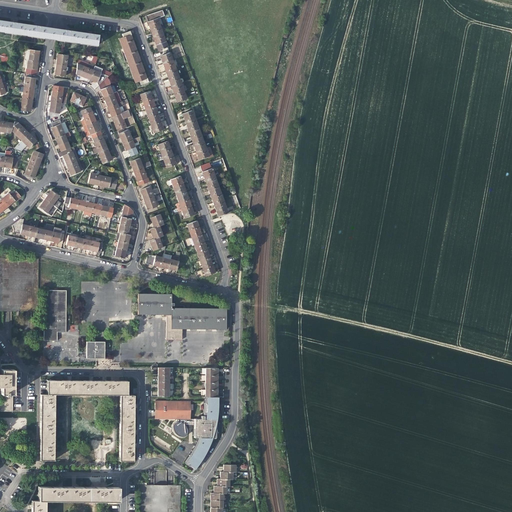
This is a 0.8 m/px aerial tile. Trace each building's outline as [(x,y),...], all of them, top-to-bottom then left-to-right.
[(148,23),(150,30),(159,26),(156,19),(164,16),(161,10),(145,16),(148,23)] [(12,22),(2,21),(1,32),(23,35),(25,24),(15,23),(15,22),(14,22),(12,22)] [(35,26),(25,24),(23,35),(43,38),(45,27),(44,27),(38,26),(36,25),(35,25),(35,26)] [(152,34),(153,38),(162,34),(159,26),(150,30),(152,34)] [(50,39),(56,40),(58,29),(51,27),(47,27),(45,27),(43,38),(50,39)] [(56,40),(76,43),(78,32),(68,31),(68,30),(66,30),(65,30),(58,29),(56,40)] [(119,39),(126,61),(138,56),(133,44),(130,35),(131,35),(129,31),(121,34),(123,37),(119,39)] [(87,34),(78,32),(76,43),(96,46),(98,34),(97,34),(97,35),(91,34),(89,33),(87,33),(87,34)] [(167,47),(162,34),(153,38),(155,44),(157,51),(167,47)] [(24,60),(25,60),(27,60),(37,62),(38,57),(38,51),(26,49),(24,60)] [(161,60),(162,64),(171,60),(169,53),(160,56),(161,60)] [(96,63),(98,58),(88,54),(86,59),(96,63)] [(56,59),(55,65),(65,67),(67,56),(57,55),(56,59)] [(143,70),(138,56),(126,61),(134,82),(139,81),(140,85),(147,82),(146,78),(145,78),(143,70)] [(36,68),(37,62),(27,60),(27,64),(25,74),(35,75),(36,68)] [(174,68),(171,60),(162,64),(163,66),(165,71),(174,68)] [(81,76),(89,79),(93,70),(94,66),(88,64),(87,68),(76,64),(75,74),(81,76)] [(64,77),(65,67),(55,65),(54,71),(54,76),(64,77)] [(177,76),(174,68),(165,71),(166,74),(168,79),(177,76)] [(97,82),(98,86),(106,78),(99,75),(100,73),(93,70),(89,79),(95,81),(97,82)] [(180,83),(177,76),(168,79),(169,82),(170,86),(180,83)] [(25,77),(23,88),(33,89),(34,82),(35,78),(25,77)] [(107,77),(106,78),(98,86),(101,93),(103,97),(112,94),(115,93),(116,92),(113,86),(112,85),(110,86),(107,77)] [(180,83),(170,86),(172,91),(173,94),(182,91),(180,83)] [(51,95),(50,102),(60,103),(65,104),(66,97),(61,97),(62,87),(53,86),(52,86),(51,95)] [(32,95),(33,89),(23,88),(19,87),(19,91),(23,92),(22,98),(32,100),(32,95)] [(139,94),(141,102),(150,99),(149,95),(148,91),(139,94)] [(182,91),(173,94),(175,98),(176,102),(185,99),(182,91)] [(116,92),(115,93),(112,94),(103,97),(105,102),(107,107),(120,102),(116,92)] [(70,101),(76,103),(81,106),(82,106),(85,98),(80,95),(73,93),(70,101)] [(31,105),(32,100),(22,98),(20,110),(30,111),(31,105)] [(150,99),(141,102),(144,110),(153,107),(152,102),(150,99)] [(110,114),(111,117),(120,113),(118,108),(123,106),(121,101),(120,102),(107,107),(109,111),(107,112),(108,114),(110,114)] [(59,114),(60,103),(50,102),(49,108),(49,112),(59,114)] [(153,107),(144,110),(147,117),(156,114),(154,110),(153,107)] [(80,111),(86,125),(95,121),(92,115),(89,108),(80,111)] [(127,110),(120,113),(111,117),(113,123),(117,131),(126,127),(122,119),(129,117),(127,110)] [(182,118),(183,122),(192,118),(190,111),(181,114),(182,118)] [(156,114),(147,117),(150,125),(159,122),(157,118),(156,114)] [(195,126),(192,118),(183,122),(184,125),(186,129),(195,126)] [(0,131),(10,133),(11,130),(13,124),(5,122),(0,121),(0,131)] [(97,126),(95,121),(86,125),(90,135),(99,131),(97,126)] [(11,130),(21,140),(28,133),(22,127),(17,123),(14,122),(13,124),(11,130)] [(160,125),(159,122),(150,125),(152,133),(162,129),(160,125)] [(53,133),(55,138),(64,134),(59,124),(52,127),(50,128),(53,133)] [(198,134),(195,126),(186,129),(187,133),(189,137),(198,134)] [(120,139),(122,143),(131,140),(127,130),(118,134),(120,139)] [(32,138),(28,133),(21,140),(13,149),(20,152),(26,145),(29,148),(36,141),(32,138)] [(57,143),(60,152),(69,148),(64,134),(55,138),(57,143)] [(200,141),(198,134),(189,137),(190,140),(191,144),(200,141)] [(94,154),(97,153),(106,149),(105,145),(104,145),(103,143),(102,140),(103,140),(102,139),(101,140),(99,136),(92,139),(93,143),(95,148),(92,149),(94,154)] [(139,136),(131,140),(122,143),(125,152),(126,154),(129,153),(130,156),(137,153),(132,143),(141,140),(139,136)] [(157,145),(159,152),(169,149),(167,144),(166,141),(157,145)] [(203,149),(200,141),(191,144),(192,147),(194,152),(203,149)] [(75,162),(69,148),(60,152),(64,160),(66,166),(75,162)] [(203,149),(194,152),(196,156),(197,160),(209,156),(209,157),(210,157),(207,148),(203,149)] [(109,155),(106,149),(97,153),(102,164),(111,160),(109,155)] [(170,153),(169,149),(159,152),(162,160),(171,157),(170,153)] [(33,152),(28,165),(37,168),(41,159),(43,154),(35,151),(33,152)] [(17,159),(4,157),(3,167),(9,168),(16,169),(16,167),(17,159)] [(171,157),(162,160),(165,168),(174,164),(172,160),(171,157)] [(131,166),(133,172),(142,168),(147,167),(146,163),(141,164),(138,159),(129,162),(131,166)] [(77,161),(75,162),(66,166),(68,171),(70,175),(81,171),(77,161)] [(201,172),(204,179),(213,176),(208,163),(199,166),(201,172)] [(35,175),(37,168),(28,165),(24,174),(33,178),(35,175)] [(146,179),(142,168),(133,172),(136,182),(138,186),(148,182),(147,178),(146,179)] [(94,184),(98,186),(100,176),(90,173),(87,183),(94,184)] [(117,180),(100,176),(98,186),(107,188),(115,190),(117,180)] [(169,180),(172,187),(181,184),(180,180),(178,176),(169,180)] [(205,183),(207,187),(216,184),(213,176),(204,179),(205,183)] [(182,187),(181,184),(172,187),(175,195),(184,192),(182,187)] [(216,184),(207,187),(208,190),(209,195),(218,191),(216,184)] [(141,195),(143,200),(152,197),(149,187),(139,190),(141,195)] [(48,194),(44,200),(52,205),(58,196),(50,190),(48,194)] [(7,194),(1,199),(7,207),(13,201),(14,202),(20,196),(18,195),(15,191),(12,194),(10,192),(8,194),(7,194)] [(221,199),(218,191),(209,195),(211,199),(212,202),(221,199)] [(185,195),(184,192),(175,195),(178,203),(187,200),(185,195)] [(156,207),(152,197),(143,200),(145,205),(146,210),(156,207)] [(67,207),(75,209),(77,200),(73,199),(69,198),(67,207)] [(226,213),(221,199),(212,202),(215,209),(217,216),(218,216),(226,213)] [(57,209),(52,205),(44,200),(41,204),(38,207),(51,217),(57,209)] [(75,209),(83,211),(85,202),(81,200),(77,200),(75,209)] [(188,203),(187,200),(178,203),(175,204),(177,212),(180,211),(189,207),(188,203)] [(89,217),(90,213),(92,203),(89,203),(85,202),(83,211),(82,215),(89,217)] [(90,213),(98,215),(100,205),(97,204),(92,203),(90,213)] [(104,206),(100,205),(98,215),(106,216),(108,207),(104,206)] [(191,211),(189,207),(180,211),(183,218),(192,215),(191,211)] [(122,212),(119,224),(128,227),(130,220),(131,214),(122,212)] [(151,222),(153,228),(158,226),(162,224),(158,215),(149,218),(151,222)] [(17,222),(11,226),(13,231),(12,233),(18,234),(27,236),(29,226),(21,224),(22,220),(20,219),(17,222)] [(185,224),(190,237),(199,234),(197,227),(194,221),(185,224)] [(46,224),(45,230),(45,231),(43,240),(46,241),(50,242),(53,232),(52,232),(53,228),(54,226),(46,224)] [(119,224),(117,232),(126,234),(127,231),(128,227),(119,224)] [(37,228),(29,226),(27,236),(31,237),(35,238),(37,228)] [(150,235),(152,239),(157,237),(162,236),(158,226),(153,228),(148,229),(150,235)] [(45,230),(37,228),(35,238),(40,239),(43,240),(45,231),(45,230)] [(53,232),(50,242),(51,242),(54,243),(62,244),(64,235),(59,234),(60,229),(53,228),(52,232),(53,232)] [(115,240),(117,240),(127,242),(128,239),(129,235),(126,234),(117,232),(115,240)] [(200,237),(199,234),(190,237),(193,245),(202,242),(200,237)] [(68,246),(73,247),(75,237),(68,236),(66,245),(68,246)] [(77,248),(81,249),(83,239),(75,237),(73,247),(77,248)] [(161,248),(157,237),(152,239),(148,241),(150,245),(152,251),(161,248)] [(91,241),(83,239),(81,249),(85,249),(89,250),(90,246),(91,241)] [(126,246),(127,242),(117,240),(115,248),(125,250),(126,246)] [(102,244),(91,241),(90,246),(89,250),(93,251),(101,253),(102,244)] [(195,253),(196,253),(205,250),(203,246),(202,242),(193,245),(195,253)] [(124,254),(125,250),(115,248),(113,256),(123,258),(124,254)] [(196,253),(198,261),(208,257),(206,253),(205,250),(196,253)] [(162,254),(161,258),(159,267),(161,268),(167,269),(169,259),(169,260),(170,255),(162,254)] [(151,266),(159,267),(161,258),(153,256),(153,259),(146,257),(144,264),(151,266)] [(0,310),(36,311),(36,284),(36,258),(0,257),(0,310)] [(198,261),(201,268),(210,265),(209,260),(208,258),(208,257),(198,261)] [(177,261),(169,260),(169,259),(167,269),(172,270),(175,271),(177,261)] [(212,269),(210,265),(201,268),(204,276),(213,273),(212,269)] [(55,330),(63,331),(63,316),(64,289),(70,289),(70,269),(50,269),(50,289),(43,289),(43,326),(42,326),(42,339),(55,339),(55,330)] [(165,339),(166,339),(180,339),(181,328),(225,329),(225,308),(170,307),(170,293),(137,293),(137,314),(165,314),(165,339)] [(103,341),(86,341),(86,356),(102,356),(103,341)] [(0,402),(12,402),(11,377),(0,376),(0,402)] [(52,380),(45,380),(45,394),(53,394),(71,394),(71,380),(52,380)] [(87,380),(71,380),(71,394),(100,394),(100,380),(87,380)] [(108,380),(100,380),(100,394),(108,394),(118,395),(125,395),(125,380),(117,380),(108,380)] [(45,394),(39,394),(39,421),(53,421),(53,394),(45,394)] [(132,406),(132,395),(125,395),(118,395),(118,419),(132,419),(132,406)] [(186,400),(156,400),(156,414),(156,418),(175,418),(176,421),(173,422),(172,423),(171,425),(171,428),(173,433),(177,435),(182,436),(185,435),(187,432),(187,429),(186,427),(184,424),(193,424),(193,429),(193,436),(197,437),(199,437),(199,438),(198,440),(197,442),(196,444),(196,446),(195,448),(193,450),(192,453),(190,455),(188,458),(187,460),(188,461),(187,463),(189,465),(193,468),(196,464),(200,459),(203,454),(206,448),(208,443),(210,438),(209,438),(209,437),(215,437),(215,420),(213,420),(213,418),(215,418),(216,411),(216,396),(204,396),(203,396),(203,401),(202,401),(202,415),(200,415),(200,418),(189,418),(186,418),(186,400)] [(26,418),(0,418),(0,430),(26,430),(26,418)] [(132,429),(132,419),(118,419),(118,440),(132,440),(132,429)] [(53,421),(39,421),(39,442),(53,442),(53,421)] [(199,437),(197,437),(196,440),(193,446),(188,454),(184,460),(184,462),(184,463),(189,465),(187,463),(188,461),(187,460),(188,458),(190,455),(192,453),(193,450),(195,448),(196,446),(196,444),(197,442),(198,440),(199,438),(199,437)] [(132,452),(132,440),(118,440),(118,461),(132,461),(132,452)] [(53,442),(39,442),(39,461),(53,461),(53,442)] [(49,493),(36,492),(37,505),(37,507),(44,507),(59,507),(59,493),(49,493)] [(76,493),(61,493),(61,507),(86,507),(86,494),(76,493)] [(100,494),(88,493),(88,507),(117,508),(117,494),(100,494)] [(180,511),(180,499),(177,498),(171,511),(161,511),(165,511),(165,502),(158,502),(157,498),(152,498),(150,494),(141,494),(141,499),(145,507),(140,509),(145,511),(147,511),(148,511),(151,510),(150,511),(180,511)]
